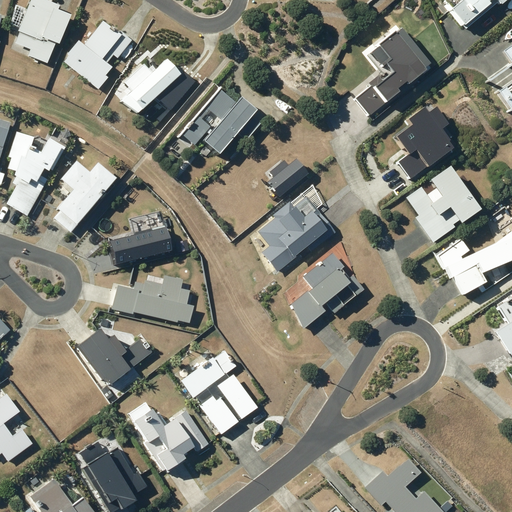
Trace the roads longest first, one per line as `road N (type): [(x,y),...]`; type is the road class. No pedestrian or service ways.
road 1 (residential): [(414,324),(436,348),(430,377),(306,453)]
road 2 (residential): [(414,324),(342,147)]
road 3 (residential): [(306,453),(377,337),(414,324)]
road 4 (residential): [(0,243),(68,270),(65,301),(52,308),(33,300)]
